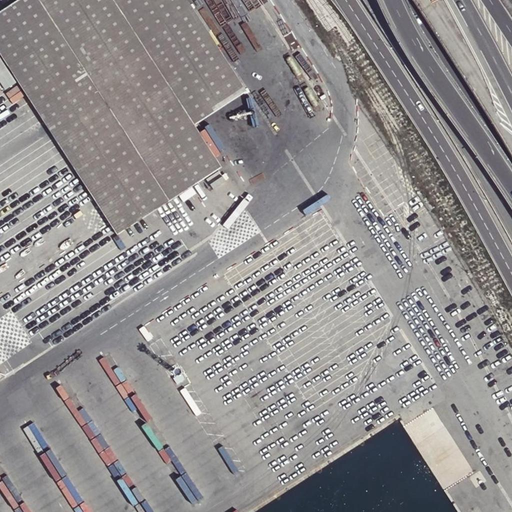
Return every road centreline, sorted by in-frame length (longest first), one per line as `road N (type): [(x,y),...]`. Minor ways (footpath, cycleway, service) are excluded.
road 1 (tertiary): [(373,0),(511,217)]
road 2 (motorway): [(393,0),(511,188)]
road 3 (unknown): [(435,340),(258,469)]
road 4 (unknown): [(331,168),(435,340)]
road 5 (tertiary): [(511,162),(403,0)]
road 6 (unknown): [(75,350),(175,511)]
road 7 (unknown): [(435,340),(511,463)]
